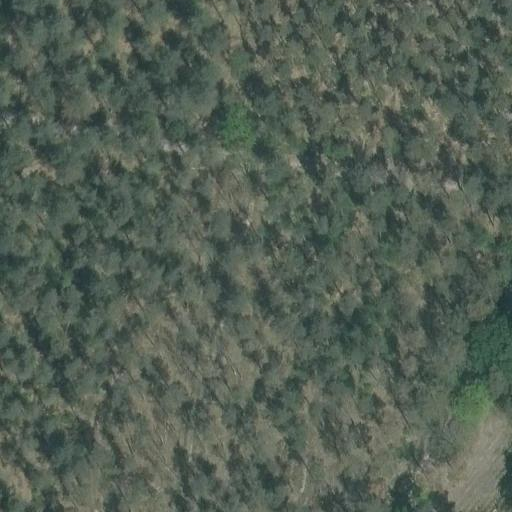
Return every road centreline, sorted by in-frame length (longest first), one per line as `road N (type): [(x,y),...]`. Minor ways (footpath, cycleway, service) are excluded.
road 1 (track): [(511,195),(0,125)]
road 2 (track): [(404,511),(511,311)]
